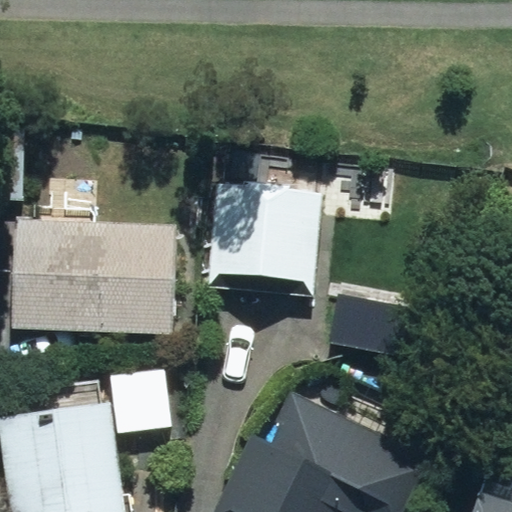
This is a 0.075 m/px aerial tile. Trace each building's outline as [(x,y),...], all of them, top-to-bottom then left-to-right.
[(321,180),(224,175),(218,291),(315,296),(321,180)] [(182,225),(24,213),(15,330),(173,341),(182,225)] [(339,327),(321,359),(375,389),(393,357),(339,327)] [(511,398),(511,370),(503,395),(511,398)] [(408,511),(432,471),(281,388),(212,511),(408,511)] [(129,511),(115,404),(3,420),(15,511),(129,511)] [(511,511),(511,486),(484,477),(472,511),(511,511)]
